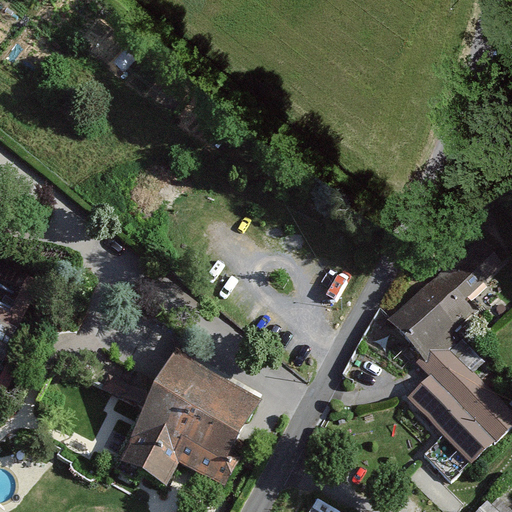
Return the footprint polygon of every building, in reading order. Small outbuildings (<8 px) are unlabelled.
[(470,310),(507,276),(483,250),(425,303),(459,339),(480,320),(470,310)] [(425,303),(393,333),(426,367),(420,374),(427,381),(465,345),(459,339),(425,303)] [(0,372),(26,322),(0,308),(0,372)] [(436,390),(415,410),(475,473),(511,437),(511,418),(477,382),(490,370),(465,345),(427,381),(436,390)] [(263,408),(180,365),(127,469),(168,490),(180,465),(223,487),(263,408)] [(501,511),(488,500),(476,511),(501,511)]
